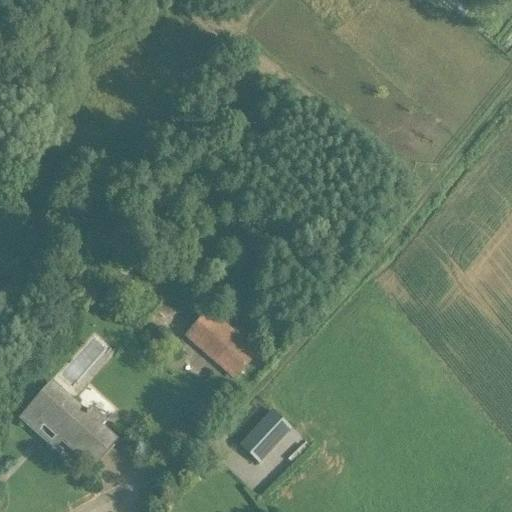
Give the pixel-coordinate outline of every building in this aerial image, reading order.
[(0,0),(0,9),(8,0),(0,0)] [(257,354),(210,313),(188,339),(235,379),(257,354)] [(78,393),(110,357),(95,343),(62,379),(78,393)] [(92,465),(112,442),(99,430),(107,422),(93,410),(91,412),(89,410),(85,414),(52,384),(20,421),(37,436),(46,425),(92,465)] [(258,468),(288,437),(278,428),(248,458),(258,468)]
